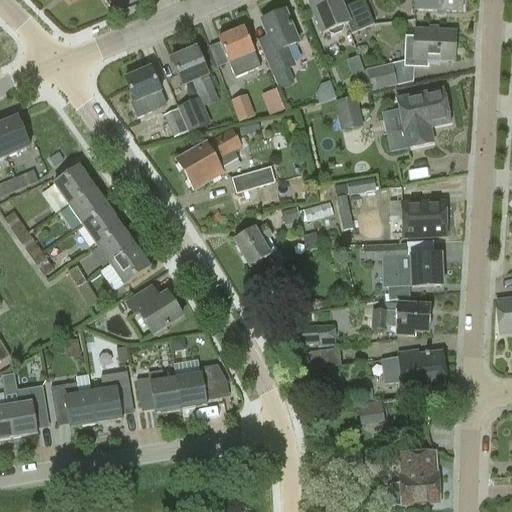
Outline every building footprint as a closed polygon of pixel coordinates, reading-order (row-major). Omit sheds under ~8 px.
[(347,26),(341,11),(336,0),(316,0),(308,3),(321,36),(325,35),(332,38),(342,34),(343,27),(347,26)] [(414,0),(414,12),(462,14),(462,0),(414,0)] [(341,11),(347,26),(351,36),(363,31),(373,27),(363,2),(341,11)] [(294,84),(288,70),(293,67),(286,49),(297,44),(284,13),(261,23),(269,43),(259,48),(272,77),(277,91),(294,84)] [(253,55),(254,54),(245,29),(229,35),(227,34),(221,36),(221,38),(218,40),(234,81),(259,70),(253,55)] [(414,32),(414,39),(405,39),(405,70),(414,70),(427,71),(428,66),(439,66),(439,63),(454,64),(455,34),(414,32)] [(173,56),(173,60),(171,61),(182,88),(192,84),(200,101),(215,95),(207,78),(208,77),(196,50),(183,56),(180,53),(173,56)] [(392,65),(366,72),(372,95),(398,88),(392,65)] [(150,69),(128,79),(123,80),(133,104),(146,99),(152,113),(164,108),(158,94),(159,93),(150,69)] [(357,91),(369,87),(365,73),(363,73),(351,78),(357,91)] [(321,103),(337,99),(333,84),(317,88),(321,103)] [(268,116),(285,112),(280,91),(263,95),(268,116)] [(435,147),(431,129),(450,124),(443,91),(397,101),(405,134),(408,152),(435,147)] [(238,125),(255,119),(246,98),(230,104),(238,125)] [(362,130),(357,100),(335,104),(341,134),(362,130)] [(176,110),(186,135),(187,134),(188,136),(206,129),(195,102),(176,110)] [(186,135),(176,110),(175,110),(176,113),(164,118),(173,140),(186,135)] [(0,126),(0,145),(6,159),(28,150),(15,120),(0,126)] [(217,163),(241,148),(232,132),(207,146),(206,144),(175,162),(193,192),(223,174),(217,163)] [(67,208),(93,189),(79,170),(53,188),(67,208)] [(270,170),(232,181),(236,197),(275,186),(270,170)] [(33,174),(15,181),(20,192),(38,185),(33,174)] [(15,181),(0,187),(0,200),(20,192),(15,181)] [(375,193),(373,181),(333,189),(335,201),(346,199),(375,193)] [(107,210),(93,189),(67,208),(81,228),(107,210)] [(346,199),(335,201),(341,234),(353,232),(346,199)] [(280,214),(286,232),(302,227),(301,225),(306,224),(306,225),(333,216),(329,204),(297,214),(296,209),(280,214)] [(403,206),(403,214),(389,215),(390,242),(407,241),(407,240),(447,239),(446,205),(403,206)] [(107,210),(81,228),(95,248),(121,230),(107,210)] [(17,241),(27,234),(13,214),(3,221),(17,241)] [(265,226),(255,232),(254,230),(233,242),(249,270),(269,258),(262,244),(272,238),(265,226)] [(121,230),(95,248),(109,268),(135,250),(121,230)] [(27,234),(17,241),(30,260),(40,253),(27,234)] [(407,246),(391,247),(362,248),(363,264),(407,263),(407,246)] [(135,250),(109,268),(124,289),(150,270),(135,250)] [(53,272),(40,253),(30,260),(43,279),(53,272)] [(410,259),(411,272),(386,273),(387,290),(442,288),(441,258),(410,259)] [(85,284),(86,284),(76,268),(66,274),(78,293),(87,287),(85,284)] [(87,287),(78,293),(88,310),(98,304),(86,284),(85,284),(87,287)] [(138,316),(152,338),(181,319),(167,296),(159,301),(151,290),(127,306),(135,318),(138,316)] [(511,301),(496,304),(500,336),(511,334),(511,301)] [(430,312),(429,310),(429,308),(397,306),(396,314),(372,313),(371,333),(384,334),(385,330),(396,331),(395,339),(414,340),(414,336),(427,337),(427,333),(430,333),(430,322),(428,322),(428,318),(430,316),(430,312)] [(333,327),(318,328),(284,330),(286,349),(318,347),(318,350),(335,348),(333,327)] [(0,343),(0,365),(10,359),(0,343)] [(342,369),(338,350),(305,355),(307,373),(342,369)] [(441,353),(398,360),(381,362),(384,387),(402,385),(403,395),(447,388),(441,353)] [(200,377),(175,381),(180,413),(207,408),(206,399),(228,395),(226,385),(217,368),(199,371),(200,377)] [(147,376),(148,381),(136,383),(141,410),(153,408),(155,418),(180,413),(175,381),(163,383),(161,373),(147,376)] [(102,393),(90,395),(95,427),(122,423),(121,414),(134,411),(129,384),(128,384),(126,375),(100,379),(102,393)] [(90,395),(78,397),(76,386),(51,390),(56,424),(69,422),(71,431),(95,427),(90,395)] [(18,407),(5,409),(11,442),(38,437),(36,428),(49,426),(43,389),(16,393),(18,407)] [(0,443),(11,442),(5,409),(3,396),(0,396),(0,443)] [(363,480),(361,453),(333,455),(335,482),(363,480)] [(398,457),(400,485),(390,486),(385,493),(386,503),(391,508),(439,506),(438,474),(437,475),(436,454),(398,457)]
